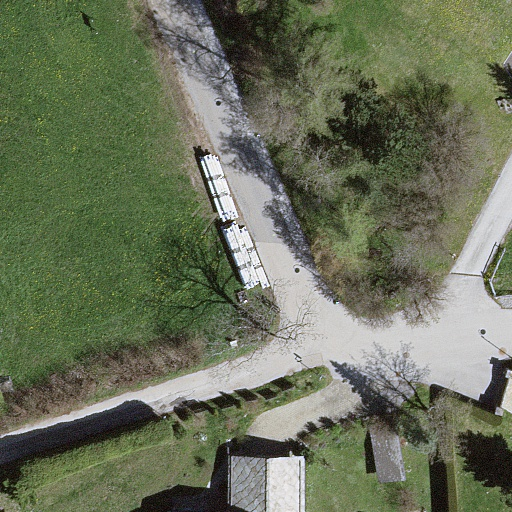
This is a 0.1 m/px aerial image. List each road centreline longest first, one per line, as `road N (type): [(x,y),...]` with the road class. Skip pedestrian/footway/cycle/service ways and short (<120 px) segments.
road 1 (residential): [(170,0),(323,331)]
road 2 (residential): [(0,447),(323,331)]
road 3 (residential): [(323,331),(511,333)]
